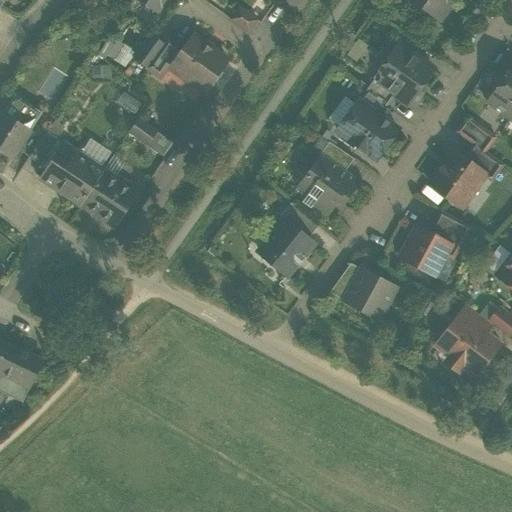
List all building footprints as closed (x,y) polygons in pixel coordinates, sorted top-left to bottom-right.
[(163,0),(139,0),(156,11),(163,0)] [(409,0),(438,20),(452,0),(409,0)] [(257,20),(238,7),(230,20),(248,33),(257,20)] [(226,60),(193,35),(182,50),(174,61),(184,68),(179,75),(203,92),(209,83),(212,85),(221,73),(218,71),(226,60)] [(151,37),(134,59),(146,68),(163,45),(151,37)] [(103,55),(128,64),(133,48),(109,39),(103,55)] [(163,45),(146,68),(159,78),(172,60),(174,61),(182,50),(167,39),(163,45)] [(432,70),(398,45),(389,57),(389,56),(385,57),(380,64),(380,68),(381,68),(373,80),(395,96),(407,104),(410,100),(414,102),(417,100),(419,98),(420,95),(419,92),(417,90),(432,70)] [(511,67),(487,102),(510,119),(511,115),(511,67)] [(395,96),(373,80),(365,91),(387,107),(395,96)] [(387,107),(365,91),(358,101),(382,119),(389,109),(387,107)] [(42,112),(15,94),(3,111),(30,129),(34,124),(42,112)] [(382,119),(358,101),(336,131),(375,159),(397,129),(382,119)] [(3,111),(0,115),(0,152),(11,159),(17,149),(30,129),(3,111)] [(495,138),(466,117),(456,132),(473,144),(485,153),(495,138)] [(156,132),(138,119),(128,132),(146,145),(156,132)] [(30,129),(17,149),(29,157),(45,132),(34,124),(30,129)] [(29,157),(40,165),(57,140),(46,132),(45,132),(29,157)] [(79,155),(63,144),(40,179),(80,205),(103,170),(100,168),(110,154),(89,140),(83,149),(82,148),(79,152),(80,153),(79,155)] [(353,159),(328,142),(320,154),(344,172),(353,159)] [(485,153),(473,144),(462,159),(484,174),(483,176),(490,181),(502,165),(485,153)] [(462,159),(452,151),(429,184),(461,207),(483,176),(484,174),(462,159)] [(344,172),(320,154),(303,178),(314,185),(307,194),(316,200),(312,205),(327,216),(337,202),(342,205),(359,182),(344,172)] [(114,177),(103,170),(80,205),(113,227),(136,192),(131,188),(130,184),(118,176),(114,177)] [(317,226),(290,203),(279,216),(283,220),(285,218),(308,237),(317,226)] [(469,228),(440,212),(428,233),(451,245),(445,255),(452,259),(469,228)] [(308,237),(285,218),(283,220),(264,244),(268,248),(261,257),(285,277),(296,265),(297,265),(304,257),(303,256),(314,243),(308,237)] [(428,233),(415,226),(398,258),(434,277),(445,255),(451,245),(428,233)] [(511,255),(496,276),(511,287),(511,255)] [(395,288),(350,263),(336,283),(349,290),(343,300),(343,301),(378,320),(395,288)] [(349,290),(336,283),(329,292),(343,301),(343,300),(349,290)] [(478,315),(468,307),(461,317),(470,324),(478,315)] [(511,329),(511,319),(498,309),(488,321),(507,336),(511,329)] [(492,325),(478,315),(470,324),(485,335),(492,325)] [(470,324),(461,317),(438,346),(451,356),(447,360),(458,369),(462,364),(472,373),(495,343),(485,335),(470,324)] [(43,359),(6,342),(0,355),(0,374),(29,388),(43,359)]
